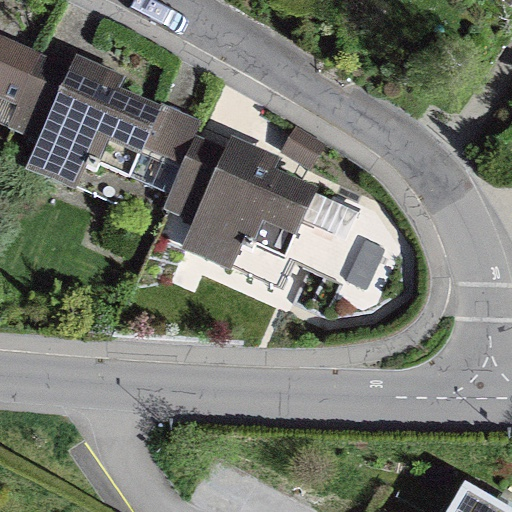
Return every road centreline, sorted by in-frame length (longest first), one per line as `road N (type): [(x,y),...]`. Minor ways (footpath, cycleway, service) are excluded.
road 1 (residential): [(486,396),(489,282),(449,187),(340,98),(152,0)]
road 2 (residential): [(0,370),(305,403),(486,396)]
